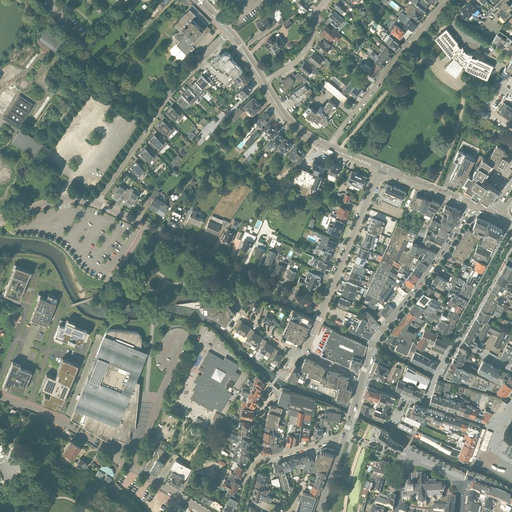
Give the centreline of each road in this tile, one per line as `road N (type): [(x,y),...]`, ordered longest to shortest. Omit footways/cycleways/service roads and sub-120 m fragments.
road 1 (tertiary): [(323,307),(93,202)]
road 2 (unclassified): [(203,511),(55,419),(0,397)]
road 3 (residential): [(228,30),(165,96),(93,202)]
road 4 (secondary): [(361,378),(371,344),(471,205)]
road 5 (unclassified): [(326,147),(449,0)]
road 6 (secondary): [(323,307),(380,168)]
